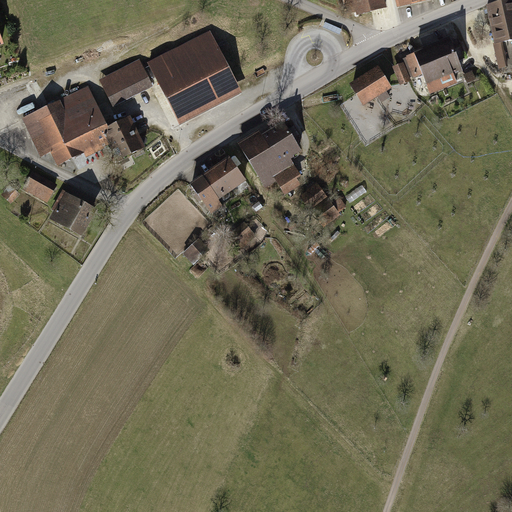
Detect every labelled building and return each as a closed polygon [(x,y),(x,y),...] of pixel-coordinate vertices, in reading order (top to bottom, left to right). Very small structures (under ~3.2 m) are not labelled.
[(386,0),(346,0),(351,17),(388,8),(386,0)] [(435,0),(397,0),(400,8),(435,0)] [(511,1),(486,7),(494,46),(511,42),(511,1)] [(326,23),(324,28),(340,35),(343,30),(326,23)] [(213,33),(152,64),(184,126),(245,95),(213,33)] [(453,41),(417,54),(433,96),(469,83),(453,41)] [(422,76),(415,55),(404,58),(406,64),(395,68),(401,83),(422,76)] [(141,60),(101,79),(114,107),(154,88),(141,60)] [(382,69),(352,86),(363,104),(392,87),(382,69)] [(92,85),(23,117),(42,158),(52,153),(59,166),(111,141),(121,162),(148,149),(133,118),(112,127),(92,85)] [(284,120),(242,145),(267,188),(277,182),(286,197),(306,185),(293,162),(305,155),(284,120)] [(253,186),(231,157),(194,186),(216,215),(253,186)] [(60,185),(35,171),(25,189),(50,203),(60,185)] [(321,185),(304,196),(311,207),(328,196),(321,185)] [(17,194),(10,188),(3,195),(10,202),(17,194)] [(103,212),(65,191),(50,218),(88,239),(103,212)] [(326,225),(340,214),(329,200),(315,211),(326,225)] [(256,238),(246,223),(233,231),(242,247),(256,238)] [(212,250),(200,239),(185,254),(197,265),(212,250)]
